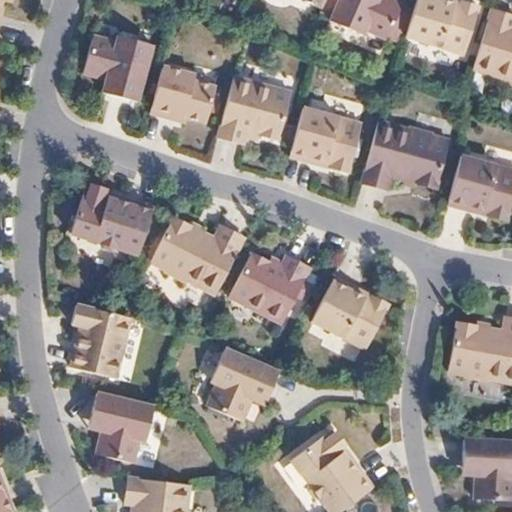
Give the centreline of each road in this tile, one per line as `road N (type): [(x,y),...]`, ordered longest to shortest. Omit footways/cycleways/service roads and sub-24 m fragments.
road 1 (residential): [(437,254),(276,193),(38,119)]
road 2 (residential): [(38,119),(28,225),(34,343),(48,413),(83,511)]
road 3 (residential): [(437,254),(412,408),(435,511)]
road 4 (residential): [(66,0),(38,119)]
